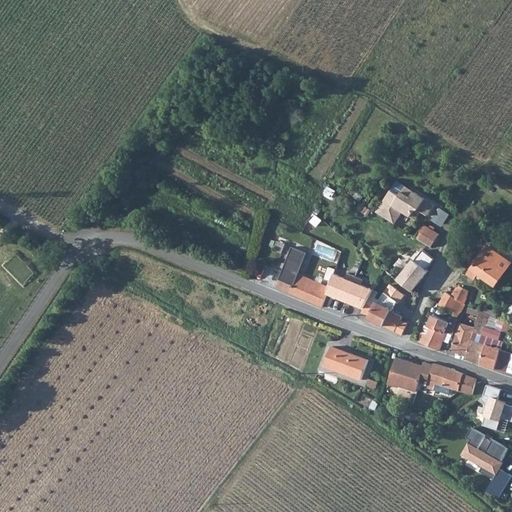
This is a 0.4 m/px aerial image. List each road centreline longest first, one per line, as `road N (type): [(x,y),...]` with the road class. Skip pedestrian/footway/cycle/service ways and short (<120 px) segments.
road 1 (residential): [(0,359),(86,243),(135,238),(511,379)]
road 2 (track): [(181,0),(202,24),(339,82),(486,170),(503,143),(511,143)]
